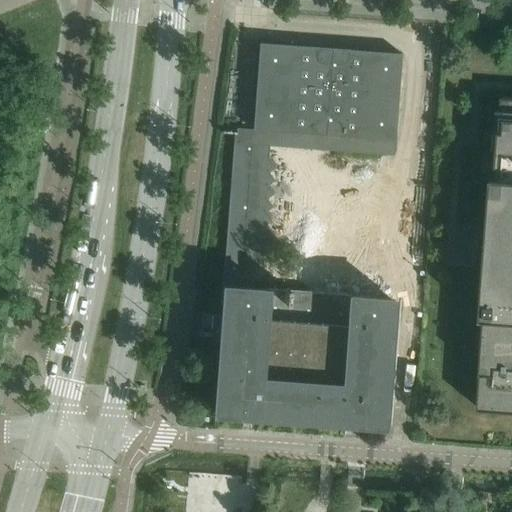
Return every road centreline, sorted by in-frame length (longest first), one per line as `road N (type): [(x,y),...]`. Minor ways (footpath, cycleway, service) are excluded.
road 1 (primary): [(105,437),(147,225),(172,0)]
road 2 (residential): [(105,437),(511,468)]
road 3 (residential): [(85,0),(23,335),(62,370)]
road 4 (primary): [(126,0),(96,211),(62,370)]
